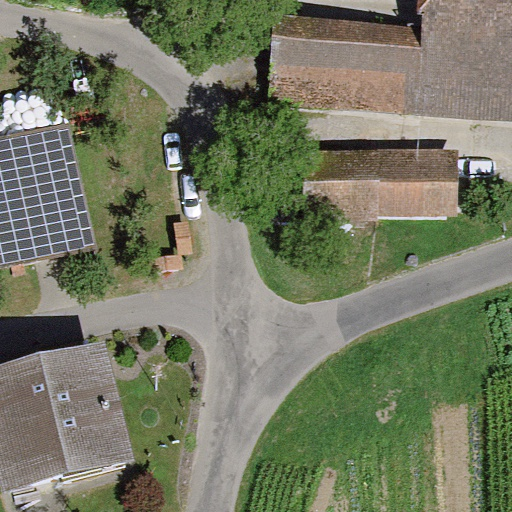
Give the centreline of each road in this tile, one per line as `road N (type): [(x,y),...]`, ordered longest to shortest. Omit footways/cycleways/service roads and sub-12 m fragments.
road 1 (unclassified): [(0,9),(158,51),(196,84),(217,134),(239,361)]
road 2 (unclassified): [(239,361),(511,259)]
road 3 (unclassified): [(208,511),(239,361)]
